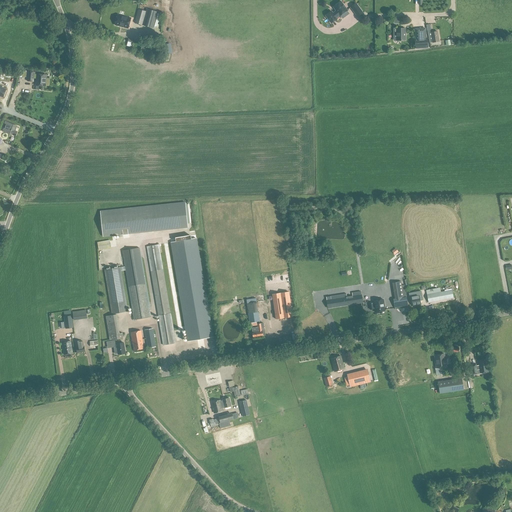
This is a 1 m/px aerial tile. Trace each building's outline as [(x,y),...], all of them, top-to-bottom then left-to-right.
[(341,1),(333,7),(337,11),(335,12),(338,16),(340,15),(340,16),(347,10),(341,1)] [(364,14),(356,3),(351,7),(358,18),(364,14)] [(147,9),(146,12),(143,25),(153,28),(158,12),(147,9)] [(135,23),(143,25),(146,12),(139,10),(135,23)] [(332,11),(326,16),(331,23),(337,19),(336,18),(338,16),(335,12),(333,14),(332,11)] [(118,14),(115,25),(120,26),(123,27),(128,28),(131,18),(118,14)] [(438,31),(431,32),(430,24),(427,25),(430,43),(439,42),(438,31)] [(406,28),(395,28),(394,32),(394,36),(395,36),(395,40),(406,40),(406,28)] [(415,39),(416,48),(428,48),(427,38),(426,38),(425,28),(415,29),(416,39),(415,39)] [(28,71),(28,74),(27,81),(34,82),(36,82),(36,85),(45,86),(46,85),(49,85),(49,79),(46,78),(46,75),(37,74),(35,74),(35,72),(28,71)] [(15,131),(17,126),(4,121),(3,124),(5,125),(3,131),(16,136),(18,132),(15,131)] [(188,227),(185,203),(101,211),(103,236),(188,227)] [(196,238),(191,239),(191,236),(176,239),(177,242),(171,242),(188,341),(213,337),(196,238)] [(176,343),(170,309),(159,244),(147,246),(163,345),(176,343)] [(146,283),(140,248),(122,251),(128,286),(146,283)] [(120,267),(105,270),(112,314),(128,312),(120,267)] [(401,282),(393,283),(396,299),(395,299),(393,299),(395,308),(396,307),(396,309),(397,309),(397,307),(408,305),(407,298),(407,297),(406,296),(405,285),(402,286),(401,282)] [(146,283),(128,286),(134,320),(151,317),(146,283)] [(437,292),(436,288),(426,290),(429,303),(453,298),(452,290),(437,292)] [(421,291),(409,293),(410,298),(411,297),(413,305),(421,304),(420,300),(423,300),(421,291)] [(280,293),(273,294),(276,319),(284,318),(285,318),(292,317),(289,292),(281,293),(280,293)] [(347,297),(327,300),(328,308),(363,303),(361,295),(353,296),(347,297)] [(385,311),(383,299),(374,301),(376,312),(385,311)] [(257,302),(247,303),(248,310),(258,309),(257,302)] [(259,321),(258,309),(248,310),(250,323),(251,323),(257,322),(259,321)] [(117,333),(115,314),(106,315),(109,339),(122,338),(121,332),(117,333)] [(66,328),(73,327),(71,316),(65,317),(66,328)] [(258,327),(252,328),(253,332),(253,337),(263,336),(265,336),(264,323),(261,324),(258,324),(258,327)] [(145,330),(148,348),(156,347),(153,328),(145,330)] [(131,332),(134,350),(144,348),(141,331),(131,332)] [(81,340),(75,341),(77,353),(85,352),(83,341),(81,342),(81,340)] [(124,343),(118,344),(117,340),(110,341),(111,348),(114,347),(115,354),(118,354),(126,353),(124,343)] [(73,353),(71,341),(62,342),(64,354),(73,353)] [(444,354),(435,355),(437,368),(446,366),(446,364),(450,363),(449,356),(445,356),(444,354)] [(344,369),(341,356),(331,359),(335,371),(344,369)] [(480,370),(481,373),(488,372),(486,359),(479,360),(479,365),(476,366),(476,364),(471,365),(473,375),(478,374),(477,370),(480,370)] [(358,385),(355,373),(348,375),(350,387),(358,385)] [(330,376),(324,378),(327,386),(333,385),(330,376)] [(462,378),(438,382),(440,393),(463,390),(462,378)] [(239,386),(233,387),(234,391),(235,397),(241,396),(239,386)] [(221,400),(219,400),(220,405),(222,405),(222,407),(225,407),(231,406),(229,398),(223,400),(221,401),(221,400)] [(220,405),(219,400),(212,402),(214,413),(223,411),(222,407),(222,405),(220,405)] [(240,402),(243,416),(250,415),(247,400),(240,402)] [(220,423),(219,418),(214,420),(213,419),(209,419),(211,427),(220,425),(219,423),(220,423)]
